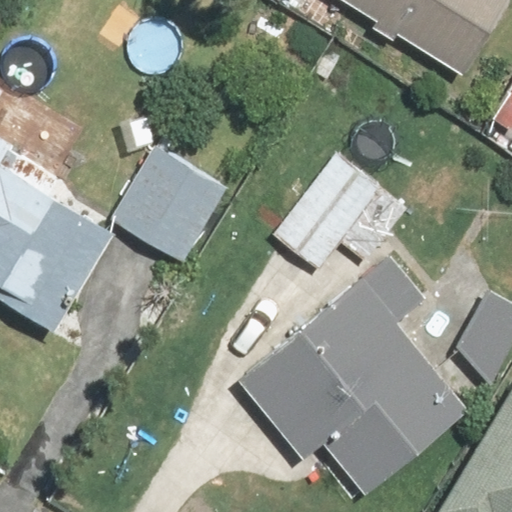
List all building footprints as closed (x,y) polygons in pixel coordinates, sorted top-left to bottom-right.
[(367,0),(469,66),(511,0),(367,0)] [(0,282),(67,320),(126,215),(60,178),(69,163),(0,125),(0,282)] [(318,274),(348,239),(369,257),(409,210),(340,151),(270,234),(318,274)] [(401,251),(247,368),(310,450),(332,433),(369,481),(471,404),(403,314),(433,291),(401,251)] [(511,263),(496,286),(492,283),(451,343),(488,386),(510,353),(511,350),(511,263)] [(445,511),(511,511),(511,380),(436,506),(445,511)]
